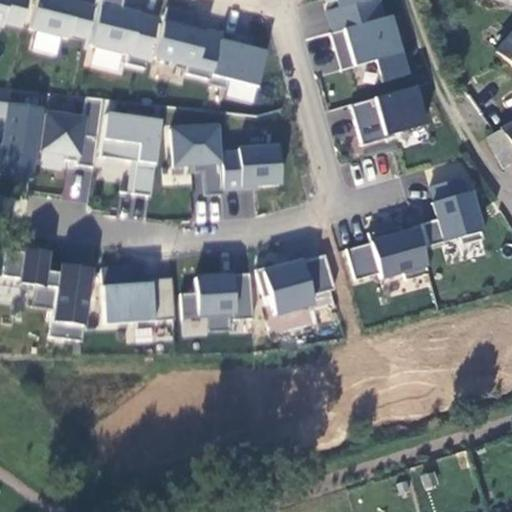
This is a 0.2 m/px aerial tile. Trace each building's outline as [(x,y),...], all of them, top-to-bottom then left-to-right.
[(22,30),(28,0),(0,0),(0,34),(2,26),(22,30)] [(85,41),(93,10),(77,6),(78,0),(36,0),(28,32),(68,42),(69,37),(85,41)] [(145,72),(159,17),(139,12),(138,17),(120,13),(122,0),(101,0),(89,48),(128,57),(126,67),(145,72)] [(327,12),(333,33),(384,19),(378,0),(326,0),(330,11),(327,12)] [(121,8),(120,13),(138,17),(139,12),(121,8)] [(209,82),(221,36),(205,32),(204,35),(190,31),(194,16),(167,9),(154,60),(188,69),(186,76),(209,82)] [(333,33),(330,34),(340,72),(376,62),(382,84),(407,77),(390,17),(384,19),(333,33)] [(511,66),(511,32),(495,52),(511,66)] [(252,40),(222,33),(221,36),(209,82),(208,87),(225,91),(228,82),(257,90),(266,54),(249,50),(252,40)] [(317,74),(338,71),(335,55),(314,59),(317,74)] [(414,88),(350,106),(363,148),(391,139),(391,137),(425,126),(414,88)] [(0,175),(31,180),(44,95),(0,89),(0,116),(6,117),(0,156),(0,175)] [(93,170),(103,101),(86,99),(83,120),(46,115),(40,153),(66,157),(65,165),(93,170)] [(125,195),(150,198),(160,124),(106,116),(100,158),(130,162),(125,195)] [(511,123),(499,130),(500,131),(511,153),(511,123)] [(205,198),(223,197),(218,128),(171,131),(173,168),(192,167),(192,175),(203,174),(205,198)] [(503,169),(511,163),(511,153),(500,131),(486,139),(503,169)] [(220,155),(223,192),(241,191),(241,188),(280,186),(277,148),(237,151),(238,154),(220,155)] [(87,198),(90,174),(72,173),(70,196),(87,198)] [(459,180),(431,188),(435,203),(432,204),(437,220),(421,225),(428,248),(459,239),(461,247),(483,241),(470,194),(463,195),(459,180)] [(428,274),(416,231),(398,236),(396,227),(368,234),(371,244),(347,250),(355,281),(379,275),(381,280),(403,273),(405,281),(428,274)] [(82,344),(92,271),(48,265),(49,256),(23,252),(22,255),(0,252),(0,279),(18,282),(18,286),(35,288),(31,309),(52,312),(48,340),(82,344)] [(335,291),(325,256),(288,267),(287,263),(255,272),(263,300),(269,298),(274,317),(313,306),(311,298),(335,291)] [(104,327),(174,322),(172,280),(132,283),(131,268),(100,270),(104,327)] [(253,321),(250,275),(230,276),(230,278),(195,280),(195,295),(180,296),(182,318),(207,317),(208,334),(230,333),(229,322),(253,321)]
